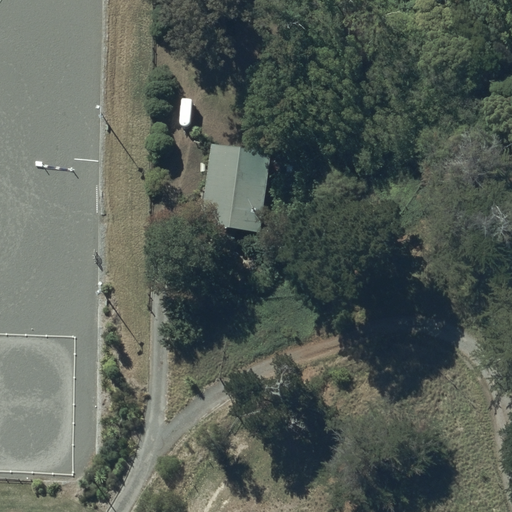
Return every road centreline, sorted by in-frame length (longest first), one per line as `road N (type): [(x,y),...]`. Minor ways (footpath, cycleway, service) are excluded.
road 1 (track): [(120,511),(154,456),(201,410),(301,348),(364,327),(450,332),(483,363),(511,409)]
road 2 (track): [(154,456),(163,402),(163,217)]
